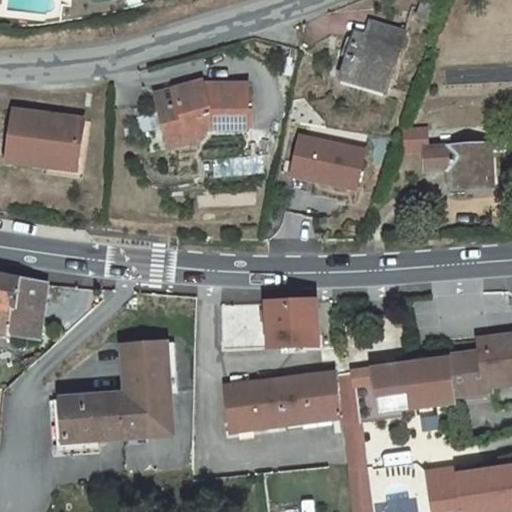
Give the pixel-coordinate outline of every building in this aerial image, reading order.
[(401,18),(367,8),(364,23),(351,19),(339,60),(383,75),(401,18)] [(247,127),(247,83),(204,83),(203,79),(170,86),(176,117),(161,121),(165,140),(208,127),(247,127)] [(176,117),(170,86),(154,91),(161,121),(176,117)] [(90,103),(10,96),(3,158),(84,166),(90,103)] [(364,136),(299,120),(289,159),(355,175),(364,136)] [(486,133),(420,137),(422,159),(449,157),(449,175),(489,172),(486,133)] [(0,324),(38,330),(45,271),(33,270),(14,268),(0,267),(0,324)] [(305,296),(267,297),(267,346),(316,345),(315,296),(305,296)] [(443,346),(351,356),(354,387),(358,411),(378,408),(376,401),(451,391),(450,384),(489,379),(488,374),(511,370),(511,321),(474,326),(476,338),(443,342),(443,346)] [(130,384),(124,385),(126,428),(174,425),(172,384),(181,383),(179,334),(127,336),(130,384)] [(337,407),(331,361),(222,377),(227,422),(274,415),(275,423),(289,420),(289,413),(337,407)] [(66,429),(126,428),(124,385),(64,387),(66,429)] [(372,511),(365,415),(344,417),(351,511),(372,511)] [(511,511),(511,464),(511,456),(458,464),(464,511),(511,511)] [(433,511),(464,511),(458,464),(457,457),(425,462),(433,511)] [(281,504),(280,511),(312,511),(312,503),(281,504)]
